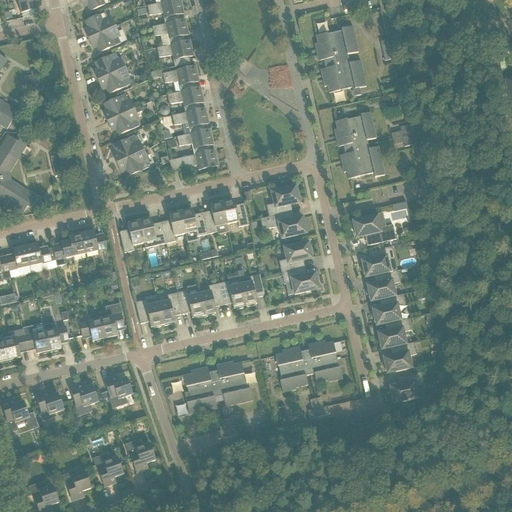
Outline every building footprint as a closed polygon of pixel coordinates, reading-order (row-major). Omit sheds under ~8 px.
[(17,0),(21,14),(36,10),(34,2),(39,1),(38,0),(17,0)] [(79,0),(81,4),(82,4),(84,8),(87,6),(89,12),(99,8),(105,5),(109,3),(108,0),(79,0)] [(181,0),(179,1),(179,0),(175,0),(160,3),(147,7),(149,16),(163,14),(165,25),(180,21),(179,15),(183,14),(181,9),(183,9),(181,0)] [(138,17),(147,15),(145,9),(136,11),(138,17)] [(87,28),(84,29),(86,33),(85,33),(88,39),(115,27),(110,16),(107,17),(105,13),(100,15),(94,18),(85,22),(87,28)] [(185,21),(184,22),(184,20),(180,21),(165,25),(152,28),(154,37),(168,35),(170,46),(185,42),(183,36),(187,36),(186,30),(187,30),(185,21)] [(118,39),(120,38),(115,27),(88,39),(91,46),(91,45),(93,49),(96,48),(99,53),(120,44),(118,39)] [(347,55),(358,53),(352,27),(341,30),(341,31),(327,35),(327,34),(316,37),(317,44),(314,45),(316,52),(321,51),(328,79),(323,80),(324,87),(327,87),(329,94),(340,92),(340,91),(354,88),(354,90),(359,89),(366,87),(360,61),(349,64),(347,55)] [(134,41),(141,39),(138,32),(131,35),(134,41)] [(382,52),(390,50),(388,40),(380,42),(382,52)] [(190,42),(189,43),(189,41),(185,42),(170,46),(156,49),(158,58),(172,56),(175,67),(190,64),(188,57),(192,57),(191,51),(192,51),(190,42)] [(385,61),(392,60),(390,50),(382,52),(385,61)] [(120,58),(118,59),(116,54),(94,64),(96,69),(93,71),(95,74),(94,75),(97,81),(125,68),(120,58)] [(0,125),(7,129),(18,112),(0,101),(0,70),(6,60),(0,56),(0,125)] [(196,68),(195,68),(194,67),(162,74),(163,76),(164,84),(178,82),(181,92),(195,89),(194,83),(198,82),(197,77),(198,77),(196,68)] [(127,80),(129,79),(125,68),(97,81),(100,87),(101,87),(103,91),(106,89),(108,95),(130,85),(127,80)] [(35,92),(43,90),(39,70),(31,72),(32,76),(24,77),(27,90),(35,88),(35,92)] [(201,89),(199,89),(199,88),(195,89),(181,92),(167,95),(169,105),(183,103),(185,113),(200,110),(199,104),(203,103),(202,98),(203,98),(201,89)] [(129,99),(127,100),(125,95),(103,105),(106,111),(103,112),(104,116),(107,122),(138,108),(138,107),(140,106),(138,101),(131,104),(129,99)] [(137,114),(140,112),(138,108),(107,122),(109,129),(110,128),(112,132),(115,131),(118,136),(139,127),(137,122),(140,121),(137,114)] [(206,110),(204,110),(204,109),(200,110),(185,113),(172,116),(174,126),(188,124),(190,135),(205,131),(204,125),(207,124),(206,119),(208,119),(206,110)] [(367,141),(376,139),(370,113),(360,115),(361,117),(346,120),(335,122),(337,130),(334,130),(336,138),(341,137),(347,165),(342,166),(344,173),(346,173),(348,180),(359,177),(373,174),(374,178),(384,176),(378,147),(369,150),(367,141)] [(164,129),(173,127),(171,119),(162,120),(162,121),(160,121),(162,127),(164,127),(164,129)] [(402,137),(410,136),(408,126),(400,128),(402,137)] [(210,131),(209,131),(209,130),(205,131),(190,135),(176,138),(178,147),(192,145),(195,155),(210,152),(208,146),(212,145),(211,140),(212,140),(210,131)] [(115,152),(112,153),(114,157),(113,158),(116,164),(143,151),(140,144),(142,143),(143,141),(141,135),(135,138),(134,136),(122,142),(113,146),(115,152)] [(0,198),(13,207),(23,213),(28,206),(31,209),(38,199),(23,190),(10,181),(8,174),(17,160),(27,143),(17,137),(15,141),(8,136),(0,148),(0,198)] [(404,147),(412,145),(410,136),(402,137),(404,147)] [(168,150),(176,148),(175,140),(166,142),(168,150)] [(146,164),(148,162),(143,151),(116,164),(119,170),(120,170),(121,173),(124,172),(127,178),(148,168),(146,164)] [(215,152),(214,153),(214,151),(210,152),(195,155),(169,162),(171,173),(180,171),(179,169),(199,166),(200,170),(198,170),(198,171),(217,166),(216,161),(217,161),(215,152)] [(55,177),(63,175),(58,156),(50,158),(55,177)] [(169,162),(168,158),(168,157),(160,159),(162,166),(169,162)] [(297,190),(296,190),(295,188),(287,190),(287,189),(271,192),(274,205),(266,206),(269,218),(289,213),(287,206),(290,206),(290,205),(298,203),(298,201),(299,200),(297,190)] [(246,203),(252,201),(250,192),(244,193),(246,203)] [(233,201),(231,201),(231,200),(223,202),(223,203),(222,203),(226,225),(237,223),(238,228),(249,226),(244,204),(234,206),(233,201)] [(222,203),(220,204),(219,202),(211,204),(211,206),(210,206),(211,212),(202,214),(207,235),(217,233),(216,227),(226,225),(222,203)] [(182,212),(180,213),(185,234),(196,232),(197,237),(207,235),(202,214),(193,216),(192,210),(190,211),(190,209),(182,211),(182,212)] [(180,213),(178,213),(178,212),(170,214),(170,215),(168,215),(170,221),(161,223),(166,244),(176,242),(175,237),(185,234),(180,213)] [(293,220),(291,220),(289,213),(269,218),(260,220),(262,230),(279,228),(282,240),(297,236),(297,235),(305,233),(305,231),(306,231),(304,220),(303,221),(302,219),(293,221),(293,220)] [(353,225),(352,225),(354,236),(356,235),(356,237),(364,236),(365,236),(367,236),(370,246),(381,244),(382,249),(392,247),(390,241),(396,240),(392,225),(387,227),(385,227),(379,228),(377,216),(369,218),(361,220),(361,221),(353,223),(353,225)] [(150,219),(149,220),(149,219),(140,220),(141,222),(139,222),(144,244),(145,249),(166,244),(161,223),(152,225),(150,219)] [(139,222),(137,222),(137,221),(129,223),(129,224),(127,225),(128,230),(119,233),(124,254),(134,251),(133,246),(144,244),(139,222)] [(93,232),(89,233),(88,232),(82,233),(82,234),(81,235),(85,255),(106,250),(103,236),(94,238),(93,232)] [(81,235),(80,235),(79,234),(72,235),(73,236),(69,237),(70,244),(52,248),(56,267),(64,266),(62,260),(85,255),(81,235)] [(37,244),(33,245),(32,244),(26,246),(26,247),(25,247),(29,267),(50,262),(47,249),(38,251),(37,244)] [(310,246),(308,246),(308,244),(299,246),(299,245),(284,248),(286,260),(279,262),(281,274),(302,269),(300,262),(303,261),(302,260),(311,259),(311,256),(312,256),(310,246)] [(25,247),(24,247),(23,246),(17,248),(17,249),(13,250),(14,256),(6,258),(9,272),(29,267),(25,247)] [(362,265),(361,265),(363,275),(365,275),(365,277),(373,275),(374,277),(376,276),(389,273),(386,261),(394,259),(392,247),(382,249),(371,252),(373,259),(370,260),(370,261),(362,263),(362,265)] [(201,261),(212,258),(211,252),(200,254),(201,261)] [(0,281),(11,279),(9,272),(6,258),(0,259),(0,281)] [(306,275),(303,276),(302,269),(281,274),(284,285),(291,283),(294,296),(310,292),(310,291),(318,289),(317,287),(319,287),(316,276),(315,277),(315,274),(306,276),(306,275)] [(392,285),(400,283),(397,271),(389,273),(376,276),(378,283),(376,284),(376,285),(367,287),(368,289),(366,289),(369,300),(370,299),(370,301),(379,299),(379,301),(382,300),(395,297),(392,285)] [(110,283),(117,281),(114,273),(108,275),(110,283)] [(255,299),(265,297),(260,275),(249,278),(251,283),(240,285),(245,307),(247,307),(247,308),(255,306),(255,305),(257,304),(255,299)] [(105,292),(118,289),(116,282),(104,285),(105,292)] [(240,285),(229,288),(228,282),(218,285),(223,306),(232,304),(233,310),(235,309),(235,311),(243,309),(243,307),(245,307),(240,285)] [(214,308),(223,306),(218,285),(208,287),(209,292),(199,295),(204,316),(205,316),(206,317),(214,315),(214,314),(215,314),(214,308)] [(199,295),(188,297),(187,292),(177,294),(182,315),(191,313),(192,319),(194,319),(194,320),(202,318),(202,317),(204,316),(199,295)] [(173,317),(182,315),(177,294),(167,296),(168,302),(157,304),(162,326),(164,325),(164,327),(173,325),(172,323),(174,323),(173,317)] [(398,309),(405,307),(403,295),(395,297),(382,300),(384,307),(381,308),(381,309),(373,311),(373,313),(372,313),(374,323),(375,323),(376,325),(384,323),(385,325),(387,324),(401,321),(398,309)] [(146,301),(135,303),(140,325),(149,323),(151,328),(152,328),(153,329),(161,327),(161,326),(162,326),(157,304),(147,306),(146,301)] [(121,315),(122,315),(120,305),(105,308),(107,318),(100,319),(104,339),(105,339),(106,340),(113,339),(112,338),(116,337),(115,330),(124,328),(121,315)] [(103,340),(104,339),(100,319),(79,324),(82,338),(91,336),(92,342),(97,341),(97,342),(104,341),(103,340)] [(403,333),(411,331),(408,319),(401,321),(387,324),(389,331),(387,332),(387,333),(378,335),(378,337),(377,337),(380,347),(381,347),(381,349),(390,347),(390,349),(393,348),(406,345),(403,333)] [(65,327),(56,329),(55,324),(43,326),(44,332),(49,352),(50,352),(50,353),(57,351),(57,350),(61,349),(59,343),(68,341),(65,327)] [(48,352),(49,352),(44,332),(24,337),(27,350),(35,348),(37,355),(41,354),(41,355),(48,353),(48,352)] [(18,352),(27,350),(24,337),(3,341),(8,361),(9,361),(9,362),(16,361),(16,359),(20,358),(18,352)] [(333,343),(325,345),(325,342),(317,343),(318,348),(290,355),(289,350),(282,351),(282,354),(275,356),(278,367),(282,381),(280,382),(282,393),(296,390),(295,388),(308,386),(306,376),(314,374),(316,384),(328,381),(329,383),(342,379),(340,368),(338,368),(335,354),(333,343)] [(408,357),(416,355),(413,343),(406,345),(393,348),(394,355),(392,356),(392,357),(383,359),(384,361),(383,361),(385,371),(386,371),(387,373),(395,371),(395,373),(411,369),(408,357)] [(191,375),(183,377),(186,388),(187,388),(188,393),(184,394),(185,401),(189,400),(190,403),(186,404),(188,410),(189,416),(217,409),(215,403),(214,398),(218,397),(223,396),(224,401),(225,407),(253,401),(250,389),(246,390),(243,375),(244,375),(241,364),(234,365),(233,362),(226,364),(227,369),(223,370),(217,371),(216,372),(212,372),(208,373),(202,375),(199,375),(198,370),(197,371),(190,372),(191,375)] [(415,387),(423,385),(420,373),(399,378),(401,385),(399,386),(399,387),(390,389),(391,391),(389,391),(392,401),(393,401),(393,403),(402,401),(402,403),(418,399),(415,387)] [(116,379),(112,380),(111,378),(103,380),(110,400),(109,400),(112,409),(121,406),(118,400),(132,395),(126,379),(117,382),(116,379)] [(81,386),(77,388),(76,385),(69,388),(76,407),(75,408),(78,417),(86,414),(84,408),(98,403),(92,386),(82,390),(81,386)] [(47,394),(43,396),(42,393),(35,396),(42,415),(40,416),(42,422),(51,419),(50,416),(63,411),(57,394),(48,397),(47,394)] [(13,402),(8,404),(7,401),(0,404),(7,423),(6,423),(7,425),(6,425),(9,433),(18,430),(15,423),(24,420),(25,423),(24,423),(25,424),(24,424),(25,426),(25,425),(26,426),(28,430),(37,427),(38,429),(39,428),(33,413),(33,414),(28,416),(23,402),(14,405),(13,402)] [(319,417),(329,415),(327,407),(323,408),(318,409),(319,417)] [(310,420),(319,417),(318,409),(308,412),(310,420)] [(228,438),(237,436),(236,428),(226,430),(228,438)] [(218,440),(228,438),(226,430),(216,432),(218,440)] [(149,444),(136,449),(133,443),(125,446),(128,455),(130,454),(136,474),(144,471),(143,469),(147,467),(146,464),(155,461),(149,444)] [(117,458),(103,463),(101,457),(93,460),(96,469),(97,469),(104,488),(111,485),(111,483),(115,481),(114,478),(123,475),(117,458)] [(81,492),(91,489),(85,472),(71,477),(70,474),(62,477),(63,482),(64,482),(64,483),(65,483),(72,502),(79,500),(78,497),(82,496),(81,492)] [(37,485),(29,488),(32,496),(32,497),(33,497),(38,511),(46,511),(50,510),(49,506),(58,503),(53,486),(45,489),(39,491),(37,485)]
